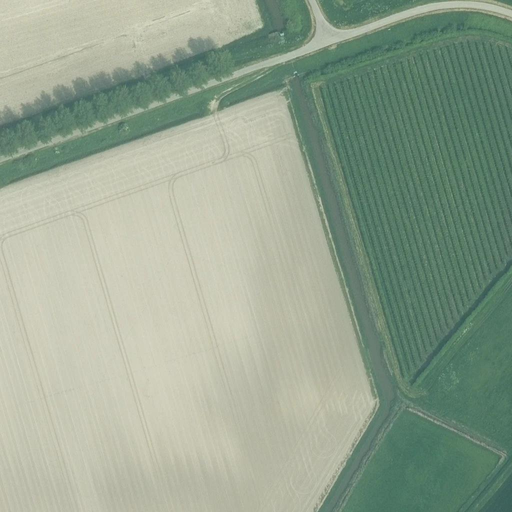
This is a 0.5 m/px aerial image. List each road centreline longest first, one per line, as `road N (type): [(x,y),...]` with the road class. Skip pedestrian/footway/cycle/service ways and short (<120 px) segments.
road 1 (unclassified): [(0,159),(328,42)]
road 2 (unclassified): [(328,42),(442,6),(511,15)]
